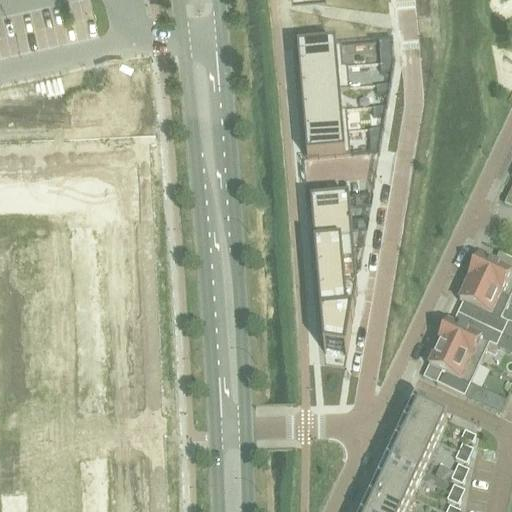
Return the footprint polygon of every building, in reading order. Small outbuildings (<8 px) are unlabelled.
[(392,43),(379,44),(380,53),(392,52),(392,43)] [(337,48),(298,51),(300,74),(348,70),(348,69),(343,69),(341,48),(337,48)] [(394,66),(380,67),(381,75),(392,74),(394,66)] [(348,70),(300,74),(302,96),(350,91),(348,70)] [(390,88),(376,89),(377,97),(388,96),(390,88)] [(350,91),(302,96),(304,117),(347,113),(347,112),(342,113),(341,93),(350,92),(350,91)] [(386,110),(373,111),(373,119),(385,118),(386,110)] [(347,113),(304,117),(306,139),(349,135),(347,113)] [(382,132),(369,133),(370,141),(381,140),(382,132)] [(349,135),(306,139),(308,161),(346,158),(351,157),(349,135)] [(137,164),(0,170),(0,216),(88,212),(89,228),(140,225),(137,164)] [(350,202),(311,205),(313,229),(352,226),(351,214),(350,202)] [(352,226),(313,229),(315,252),(354,249),(353,237),(352,226)] [(136,229),(101,231),(102,252),(137,250),(136,229)] [(354,249),(315,252),(317,275),(356,271),(354,249)] [(137,250),(102,252),(102,272),(138,270),(137,250)] [(480,261),(470,282),(511,301),(511,298),(511,262),(499,256),(494,267),(480,261)] [(138,270),(102,272),(103,292),(139,290),(138,270)] [(356,271),(317,275),(319,297),(358,294),(356,271)] [(510,302),(511,301),(470,282),(460,304),(488,317),(482,328),(503,338),(508,325),(501,322),(511,302),(510,302)] [(139,290),(103,292),(104,312),(140,310),(139,290)] [(358,294),(319,297),(321,320),(354,317),(358,295),(358,294)] [(140,310),(104,312),(105,332),(140,331),(140,310)] [(354,317),(321,320),(323,344),(324,344),(324,354),(326,354),(326,347),(346,351),(345,357),(347,358),(348,353),(354,317)] [(449,326),(439,348),(480,367),(490,347),(497,350),(503,338),(482,328),(469,322),(464,333),(449,326)] [(140,331),(105,332),(106,353),(141,351),(140,331)] [(465,400),(480,367),(439,348),(429,369),(442,375),(437,386),(465,400)] [(141,351),(106,353),(107,373),(142,371),(141,351)] [(142,371),(107,373),(108,393),(143,391),(142,371)] [(143,391),(108,393),(109,414),(144,412),(143,391)] [(506,403),(498,399),(492,412),(500,416),(506,403)] [(406,511),(448,425),(424,414),(427,407),(420,404),(417,403),(415,406),(365,511),(406,511)] [(462,441),(473,446),(476,439),(465,434),(462,441)] [(463,447),(459,454),(470,460),(474,452),(463,447)] [(467,467),(470,460),(459,454),(456,462),(467,467)] [(146,457),(111,459),(112,480),(147,478),(146,457)] [(455,475),(466,480),(469,473),(458,468),(455,475)] [(466,480),(455,475),(452,482),(463,487),(466,480)] [(147,478),(112,480),(113,500),(148,498),(147,478)] [(451,495),(462,501),(465,493),(454,488),(451,495)] [(462,501),(451,495),(447,503),(458,508),(462,501)] [(149,511),(148,498),(113,500),(113,511),(149,511)]
